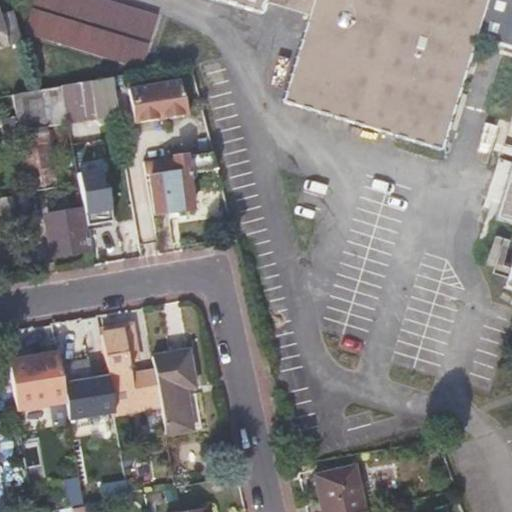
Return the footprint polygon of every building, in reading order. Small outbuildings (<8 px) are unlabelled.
[(36,0),(27,33),(144,66),(160,12),(118,0),(36,0)] [(511,0),(215,0),(263,14),(267,3),(310,16),(284,102),(442,150),(476,38),(511,48),(511,164),(495,219),(511,223),(511,258),(503,287),(511,289),(511,0)] [(0,48),(24,41),(15,11),(0,15),(0,48)] [(111,77),(112,86),(118,121),(202,105),(191,64),(111,77)] [(25,167),(21,143),(8,145),(12,169),(25,167)] [(201,171),(197,154),(174,157),(176,173),(149,177),(154,214),(192,209),(187,173),(201,171)] [(75,165),(82,209),(85,226),(105,223),(102,206),(106,205),(99,169),(95,170),(94,162),(75,165)] [(99,254),(140,247),(130,190),(114,193),(120,222),(125,221),(125,227),(121,228),(96,233),(99,254)] [(29,192),(0,197),(0,214),(32,209),(29,192)] [(84,236),(87,235),(85,226),(82,209),(65,213),(67,224),(47,228),(44,231),(48,257),(86,250),(84,236)] [(40,351),(56,348),(51,324),(36,326),(40,351)] [(107,370),(113,404),(133,401),(126,359),(136,358),(131,325),(120,327),(121,332),(108,334),(101,335),(107,370)] [(158,392),(165,435),(191,431),(185,390),(195,389),(188,351),(152,357),(153,365),(158,392)] [(89,355),(62,360),(66,379),(93,374),(89,355)] [(158,392),(153,365),(137,369),(141,395),(158,392)] [(202,429),(195,389),(185,390),(191,431),(202,429)] [(25,460),(31,495),(55,491),(49,456),(25,460)] [(317,476),(324,511),(359,511),(366,511),(356,467),(317,476)] [(77,506),(83,505),(78,480),(72,481),(77,506)]
